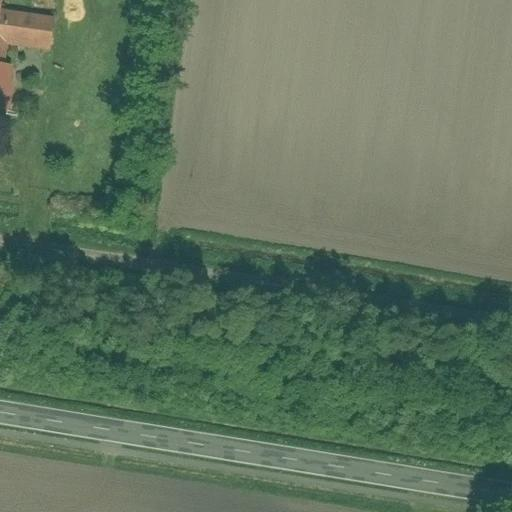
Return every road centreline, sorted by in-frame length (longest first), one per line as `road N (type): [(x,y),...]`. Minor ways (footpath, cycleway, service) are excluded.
road 1 (unclassified): [(511,318),(0,235)]
road 2 (tertiary): [(0,409),(511,489)]
